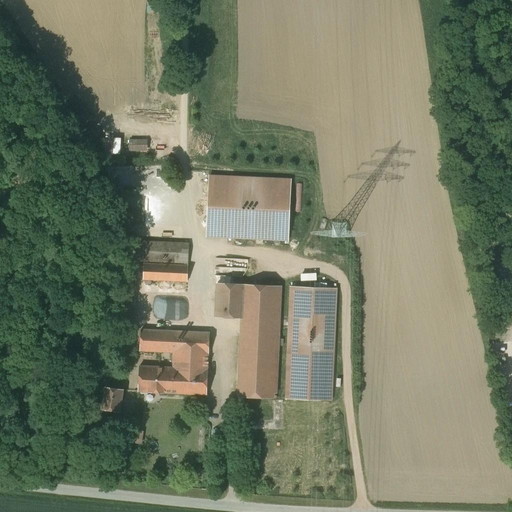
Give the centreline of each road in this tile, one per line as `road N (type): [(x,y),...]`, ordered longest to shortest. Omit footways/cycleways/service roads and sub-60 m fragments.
road 1 (unclassified): [(359,511),(0,481)]
road 2 (track): [(499,288),(488,243),(511,110)]
